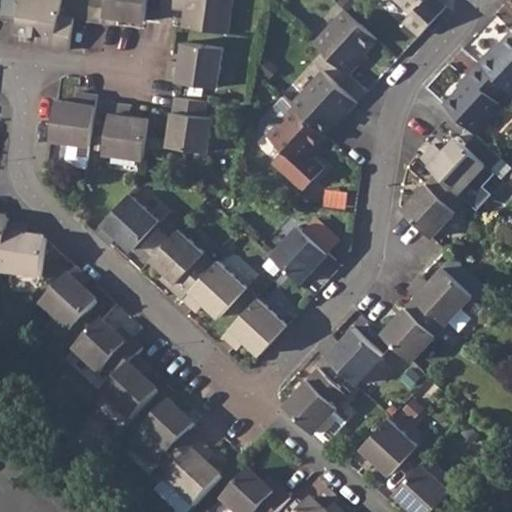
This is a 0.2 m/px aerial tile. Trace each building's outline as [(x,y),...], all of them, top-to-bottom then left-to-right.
[(22,0),(20,18),(18,33),(40,36),(39,45),(71,50),(76,18),(60,16),(62,0),(22,0)] [(93,0),(90,22),(105,24),(107,17),(120,19),(146,22),(148,0),(93,0)] [(163,0),(163,6),(179,9),(180,5),(188,6),(188,11),(185,28),(229,35),(233,0),(163,0)] [(405,23),(420,38),(447,9),(438,0),(397,0),(413,15),(405,23)] [(348,9),(318,43),(354,75),(363,64),(361,62),(381,39),(348,9)] [(492,52),(483,63),(511,89),(511,38),(497,55),(492,52)] [(171,66),(169,80),(219,89),(224,49),(185,43),(182,63),(182,68),(171,66)] [(475,79),(449,108),(454,113),(481,136),(508,107),(502,101),(511,91),(511,89),(483,63),(472,76),(475,79)] [(326,73),(296,106),(298,108),(329,135),(348,115),(350,117),(361,105),(326,73)] [(59,101),(53,141),(70,143),(68,165),(89,168),(92,146),(99,101),(100,95),(86,94),(85,105),(79,104),(59,101)] [(211,102),(179,97),(171,148),(211,153),(216,119),(208,118),(211,102)] [(329,135),(298,108),(296,106),(288,98),(265,122),(265,129),(272,136),(272,137),(286,151),(276,163),(308,192),(328,169),(318,160),(312,166),(308,163),(314,156),(331,138),(329,135)] [(113,103),(107,154),(145,160),(152,119),(133,117),(127,116),(128,105),(113,103)] [(433,148),(424,158),(439,172),(461,192),(488,163),(458,137),(441,155),(433,148)] [(439,172),(405,209),(435,237),(468,200),(461,192),(439,172)] [(131,195),(97,232),(109,243),(116,234),(119,237),(135,251),(162,222),(131,195)] [(0,260),(5,261),(10,224),(11,221),(0,219),(0,260)] [(5,261),(3,275),(43,280),(49,241),(29,239),(23,238),(25,226),(10,224),(5,261)] [(301,227),(274,256),(288,270),(303,283),(316,269),(320,264),(328,272),(338,261),(301,227)] [(180,230),(153,260),(168,273),(179,283),(174,288),(185,299),(211,270),(201,261),(207,254),(180,230)] [(185,299),(184,300),(195,309),(203,301),(207,305),(222,319),(248,289),(218,263),(211,270),(185,299)] [(77,267),(43,305),(72,332),(99,302),(84,290),(80,285),(88,278),(77,267)] [(421,281),(411,291),(418,297),(447,324),(473,294),(444,268),(430,283),(427,287),(421,281)] [(418,297),(386,333),(414,360),(447,324),(418,297)] [(260,301),(226,338),(237,347),(244,339),(248,343),(262,356),(289,327),(260,301)] [(102,322),(75,351),(101,374),(106,369),(117,379),(137,357),(144,349),(132,339),(127,344),(117,335),(102,322)] [(331,340),(322,350),(357,384),(384,356),(355,329),(342,343),(338,347),(331,340)] [(117,379),(103,394),(133,420),(159,391),(144,378),(140,374),(147,366),(137,357),(117,379)] [(321,371),(288,407),(317,435),(350,397),(321,371)] [(171,402),(144,432),(170,455),(163,463),(175,473),(202,444),(190,434),(197,426),(171,402)] [(390,420),(355,457),(366,468),(373,459),(378,463),(392,477),(419,447),(390,420)] [(175,473),(168,481),(197,508),(224,479),(210,466),(205,462),(213,454),(202,444),(175,473)] [(423,467),(397,495),(415,511),(461,511),(447,499),(453,492),(423,467)] [(251,473),(224,502),(234,511),(281,511),(293,500),(281,489),(276,495),(266,486),(251,473)] [(302,511),(341,511),(339,510),(337,511),(325,511),(313,500),(302,511)]
